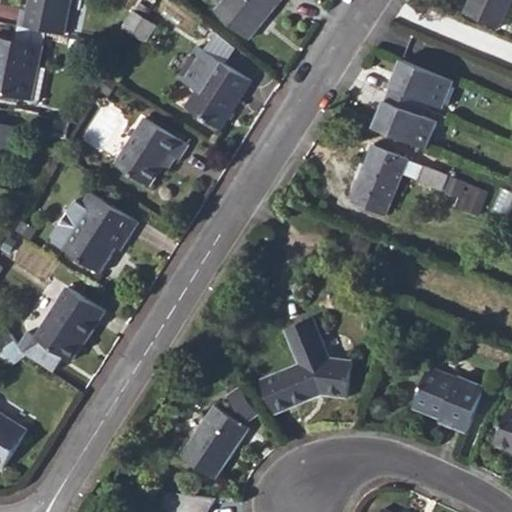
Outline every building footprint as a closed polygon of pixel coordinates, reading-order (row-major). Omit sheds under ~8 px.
[(20,24),(64,32),(70,0),(30,0),(28,9),(23,9),(20,24)] [(224,0),(216,10),(249,37),(278,0),(224,0)] [(511,0),(471,0),(466,11),(500,26),(511,0)] [(132,32),(143,16),(133,10),(122,26),(132,32)] [(132,32),(142,39),(154,23),(143,16),(132,32)] [(0,90),(31,96),(41,43),(0,35),(0,90)] [(31,96),(44,99),(55,46),(41,43),(31,96)] [(218,58),(198,45),(193,54),(190,53),(180,70),(182,72),(179,77),(198,89),(187,106),(221,127),(251,79),(231,65),(218,58)] [(218,58),(231,65),(234,60),(221,52),(218,58)] [(388,93),(426,109),(430,101),(444,107),(455,79),(403,58),(388,93)] [(374,127),(428,149),(439,121),(424,115),(426,109),(388,93),(374,127)] [(161,125),(146,115),(116,162),(150,183),(161,166),(170,152),(175,155),(178,157),(188,142),(177,135),(161,125)] [(161,125),(177,135),(180,131),(164,120),(161,125)] [(0,152),(9,154),(15,125),(0,121),(0,152)] [(403,174),(410,158),(375,144),(352,201),(387,215),(403,174)] [(161,166),(166,170),(175,155),(170,152),(161,166)] [(403,174),(420,180),(427,164),(410,158),(403,174)] [(420,180),(443,190),(449,174),(427,164),(420,180)] [(53,232),(53,238),(65,246),(102,270),(117,247),(120,250),(139,221),(90,190),(82,203),(74,199),(53,232)] [(42,249),(57,259),(65,246),(53,238),(53,232),(48,239),(42,249)] [(64,356),(71,360),(87,336),(90,337),(107,310),(69,286),(36,338),(64,356)] [(264,379),(278,411),(324,392),(350,395),(354,359),(331,356),(314,318),(287,328),(302,363),(264,379)] [(0,336),(0,344),(2,348),(17,339),(11,330),(0,336)] [(30,335),(23,349),(24,351),(55,371),(64,356),(36,338),(30,335)] [(2,348),(5,353),(20,344),(17,339),(2,348)] [(416,401),(445,412),(441,420),(468,431),(487,385),(460,375),(458,377),(430,366),(416,401)] [(240,387),(229,394),(247,419),(259,412),(240,387)] [(413,409),(441,420),(445,412),(416,401),(413,409)] [(182,455),(216,478),(251,428),(216,404),(182,455)] [(511,406),(510,406),(496,442),(511,449),(511,406)] [(0,465),(4,468),(12,456),(28,429),(0,411),(0,465)] [(158,490),(163,491),(179,493),(181,479),(160,477),(158,490)] [(163,491),(162,502),(178,504),(178,508),(185,511),(184,511),(208,511),(213,505),(199,495),(179,493),(163,491)]
